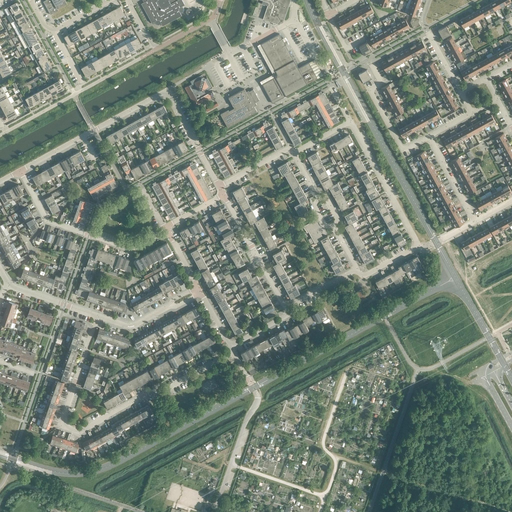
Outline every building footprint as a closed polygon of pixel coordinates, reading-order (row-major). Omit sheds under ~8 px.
[(45,0),(43,1),(50,14),(58,10),(57,8),(67,3),(65,0),(45,0)] [(143,0),(144,2),(141,4),(152,23),(155,21),(156,24),(158,24),(160,23),(162,26),(164,25),(182,15),(180,12),(183,11),(183,9),(182,7),(185,5),(182,0),(143,0)] [(262,0),(267,1),(268,4),(263,19),(273,23),(274,25),(276,24),(279,25),(283,22),(290,0),(262,0)] [(501,8),(496,0),(491,3),(495,11),(501,8)] [(506,5),(502,0),(496,0),(501,8),(506,5)] [(20,9),(16,2),(7,8),(10,14),(20,9)] [(364,3),(362,4),(368,16),(374,13),(369,5),(366,7),(364,3)] [(495,11),(491,3),(486,6),(490,14),(495,11)] [(368,16),(362,4),(360,5),(362,9),(359,11),(363,19),(368,16)] [(420,7),(410,4),(408,9),(418,12),(420,7)] [(111,6),(113,10),(114,9),(119,18),(123,16),(125,21),(128,19),(125,12),(124,13),(120,6),(115,9),(114,5),(111,6)] [(490,14),(486,6),(480,9),(485,17),(490,14)] [(106,9),(108,13),(109,12),(113,21),(119,18),(114,9),(113,10),(110,12),(108,8),(106,9)] [(353,8),(351,10),(358,21),(363,19),(359,11),(356,12),(353,8)] [(23,15),(20,9),(10,14),(14,21),(23,15)] [(418,12),(408,9),(407,14),(416,17),(418,12)] [(485,17),(480,9),(475,12),(479,20),(485,17)] [(358,21),(351,10),(349,11),(351,15),(348,16),(352,24),(358,21)] [(100,12),(102,16),(103,15),(108,24),(113,21),(109,12),(108,13),(104,15),(103,11),(100,12)] [(479,20),(475,12),(470,15),(474,22),(479,20)] [(95,15),(97,19),(97,18),(102,27),(108,24),(103,15),(102,16),(99,18),(97,14),(95,15)] [(343,14),(341,15),(347,27),(352,24),(348,16),(345,18),(343,14)] [(27,22),(23,15),(14,21),(17,27),(27,22)] [(347,27),(341,15),(339,16),(341,20),(337,22),(342,30),(347,27)] [(474,22),(470,15),(465,17),(469,25),(474,22)] [(89,19),(91,22),(92,21),(97,30),(102,27),(97,18),(97,19),(93,21),(91,17),(89,19)] [(412,17),(410,22),(414,29),(420,25),(418,22),(417,21),(418,20),(419,20),(412,17)] [(469,25),(465,17),(459,20),(463,28),(469,25)] [(410,28),(405,19),(400,22),(405,30),(410,28)] [(84,22),(85,25),(86,24),(91,33),(97,30),(92,21),(91,22),(88,24),(86,20),(84,22)] [(31,28),(27,22),(17,27),(21,33),(31,28)] [(405,30),(400,22),(396,24),(400,33),(405,30)] [(78,25),(80,28),(81,28),(86,36),(91,33),(86,24),(85,25),(82,27),(80,23),(78,25)] [(400,33),(396,24),(391,26),(396,35),(400,33)] [(73,28),(74,31),(75,31),(80,39),(86,36),(81,28),(80,28),(77,30),(75,26),(73,28)] [(396,35),(391,26),(387,29),(392,38),(396,35)] [(450,34),(446,26),(446,27),(445,28),(443,27),(438,30),(442,38),(450,34)] [(34,35),(31,28),(21,33),(24,40),(34,35)] [(67,31),(69,34),(70,34),(75,42),(80,39),(75,31),(74,31),(71,33),(69,29),(67,31)] [(392,38),(387,29),(382,31),(387,40),(392,38)] [(387,40),(382,31),(378,34),(383,43),(387,40)] [(64,32),(62,33),(60,34),(63,40),(65,38),(69,45),(75,42),(70,34),(69,34),(66,36),(64,32)] [(261,44),(261,45),(264,50),(263,53),(266,54),(277,73),(276,73),(276,74),(275,75),(275,76),(275,77),(262,84),(272,103),(288,94),(288,95),(289,94),(296,90),(297,90),(304,86),(318,78),(317,78),(323,75),(314,60),(309,62),(298,68),(297,66),(297,65),(285,43),(286,41),(283,40),(279,34),(261,44)] [(383,43),(378,34),(373,36),(378,45),(383,43)] [(38,41),(34,35),(24,40),(28,46),(38,41)] [(378,45),(373,36),(368,39),(373,48),(378,45)] [(444,41),(447,47),(455,42),(452,37),(444,41)] [(142,46),(137,38),(131,41),(136,50),(142,46)] [(41,48),(38,41),(28,46),(32,53),(41,48)] [(136,50),(131,41),(126,44),(130,53),(136,50)] [(427,50),(422,41),(417,44),(422,52),(427,50)] [(359,47),(363,55),(369,52),(369,51),(371,50),(371,51),(367,42),(359,47)] [(458,48),(455,42),(447,47),(450,52),(458,48)] [(130,53),(126,44),(120,47),(125,56),(130,53)] [(422,52),(417,44),(412,46),(417,55),(422,52)] [(417,55),(412,46),(408,48),(413,57),(417,55)] [(511,54),(511,53),(508,46),(503,49),(507,57),(511,54)] [(125,56),(120,47),(115,50),(119,59),(125,56)] [(45,54),(41,48),(32,53),(35,59),(45,54)] [(413,57),(408,48),(404,51),(408,60),(413,57)] [(460,53),(458,48),(450,52),(453,57),(460,53)] [(507,57),(503,49),(498,52),(502,60),(507,57)] [(119,59),(115,50),(109,53),(114,62),(119,59)] [(408,60),(404,51),(399,53),(404,62),(408,60)] [(502,60),(498,52),(493,55),(497,63),(502,60)] [(114,62),(109,53),(104,56),(108,65),(114,62)] [(404,62),(399,53),(395,56),(399,65),(404,62)] [(463,58),(460,53),(453,57),(456,63),(463,58)] [(48,61),(45,54),(35,59),(39,66),(48,61)] [(497,63),(493,55),(487,58),(492,66),(497,63)] [(108,65),(104,56),(98,59),(103,68),(108,65)] [(399,65),(395,56),(390,58),(395,67),(399,65)] [(395,67),(390,58),(386,61),(390,70),(395,67)] [(492,66),(487,58),(482,61),(486,69),(492,66)] [(103,68),(98,59),(92,62),(97,71),(103,68)] [(0,70),(8,66),(5,60),(0,63),(0,70)] [(52,67),(48,61),(39,66),(42,72),(52,67)] [(390,70),(386,61),(381,63),(386,72),(390,70)] [(486,69),(482,61),(477,64),(481,72),(486,69)] [(97,71),(92,62),(87,65),(92,74),(97,71)] [(436,66),(434,62),(425,66),(427,71),(436,66)] [(481,72),(477,64),(472,67),(476,75),(481,72)] [(92,74),(87,65),(81,68),(86,77),(92,74)] [(11,72),(8,66),(0,70),(0,71),(3,77),(11,72)] [(439,71),(436,66),(427,71),(430,76),(439,71)] [(465,67),(460,70),(465,80),(471,77),(466,70),(465,67)] [(476,75),(472,67),(466,70),(471,77),(476,75)] [(371,77),(367,69),(366,70),(367,71),(365,72),(364,71),(358,74),(363,82),(371,77)] [(441,75),(439,71),(430,76),(432,80),(441,75)] [(444,80),(441,75),(432,80),(435,84),(444,80)] [(200,76),(190,81),(192,84),(189,85),(185,87),(195,106),(202,102),(201,100),(204,99),(203,99),(205,98),(214,93),(212,90),(211,91),(210,89),(212,87),(207,78),(206,79),(200,77),(200,76)] [(509,84),(506,79),(498,83),(501,89),(509,84)] [(61,85),(59,80),(53,83),(58,92),(64,89),(61,85)] [(446,84),(444,80),(435,84),(437,89),(446,84)] [(58,92),(53,83),(48,86),(52,95),(58,92)] [(392,90),(389,84),(381,89),(384,94),(392,90)] [(449,89),(446,84),(437,89),(440,93),(449,89)] [(511,89),(509,84),(501,89),(504,94),(511,89)] [(52,95),(48,86),(42,89),(47,98),(52,95)] [(47,98),(42,89),(37,92),(41,101),(47,98)] [(227,112),(226,111),(220,114),(228,127),(257,111),(254,106),(257,105),(255,102),(259,100),(253,89),(249,91),(250,93),(248,94),(245,89),(228,98),(234,108),(227,112)] [(451,93),(449,89),(440,93),(442,98),(451,93)] [(395,95),(392,90),(384,94),(387,99),(395,95)] [(319,95),(313,98),(316,103),(326,97),(324,92),(322,93),(321,91),(318,93),(319,95)] [(41,101),(37,92),(31,96),(36,104),(41,101)] [(453,98),(451,93),(442,98),(445,102),(453,98)] [(398,100),(395,95),(387,99),(390,105),(398,100)] [(36,104),(31,96),(25,99),(30,107),(36,104)] [(329,102),(326,97),(316,103),(313,105),(314,107),(317,105),(318,108),(329,102)] [(11,103),(8,98),(0,101),(0,103),(1,106),(2,108),(11,103)] [(316,103),(313,98),(307,102),(306,100),(303,101),(304,103),(302,104),(305,109),(313,105),(316,103)] [(456,102),(453,98),(445,102),(447,107),(456,102)] [(401,106),(398,100),(390,105),(393,110),(401,106)] [(331,106),(329,102),(318,108),(320,110),(317,112),(318,114),(331,107),(331,106)] [(459,107),(456,102),(447,107),(450,112),(459,107)] [(14,109),(11,103),(2,108),(5,113),(14,109)] [(298,106),(292,110),(294,115),(305,109),(302,104),(301,105),(300,103),(297,104),(298,106)] [(167,112),(164,105),(159,108),(162,114),(167,112)] [(404,111),(401,106),(393,110),(396,115),(404,111)] [(334,111),(331,107),(318,114),(319,116),(322,115),(323,117),(334,111)] [(162,114),(159,108),(154,110),(158,117),(162,114)] [(17,114),(14,109),(5,113),(8,119),(17,114)] [(440,117),(436,109),(430,113),(435,120),(440,117)] [(158,117),(154,110),(149,113),(153,120),(158,117)] [(294,115),(292,110),(285,113),(284,111),(281,113),(282,115),(281,116),(283,120),(283,121),(288,118),(294,115)] [(337,116),(334,111),(323,117),(325,120),(322,121),(323,123),(337,116)] [(486,112),(484,114),(490,125),(495,122),(491,115),(488,116),(486,112)] [(153,120),(149,113),(144,115),(148,122),(153,120)] [(435,120),(430,113),(425,115),(429,123),(435,120)] [(490,125),(484,114),(481,115),(483,119),(480,120),(485,128),(490,125)] [(148,122),(144,115),(140,118),(143,125),(148,122)] [(429,123),(425,115),(420,118),(424,126),(429,123)] [(339,121),(337,116),(323,123),(325,126),(327,124),(329,127),(339,121)] [(143,125),(140,118),(135,121),(139,127),(143,125)] [(283,121),(283,120),(282,121),(284,126),(291,123),(288,118),(283,121)] [(424,126),(420,118),(415,121),(419,129),(424,126)] [(475,118),(473,119),(479,131),(485,128),(480,120),(477,122),(475,118)] [(479,131),(473,119),(471,121),(473,125),(470,126),(474,134),(479,131)] [(139,127),(135,121),(130,123),(134,130),(139,127)] [(264,125),(258,128),(260,133),(266,130),(271,127),(268,122),(267,123),(266,121),(263,123),(264,125)] [(419,129),(415,121),(409,124),(414,132),(419,129)] [(134,130),(130,123),(125,126),(129,133),(134,130)] [(293,127),(291,123),(284,126),(287,131),(293,127)] [(414,132),(409,124),(404,127),(408,135),(414,132)] [(465,124),(462,125),(469,137),(474,134),(470,126),(467,128),(465,124)] [(469,137),(462,125),(460,126),(462,130),(459,132),(464,140),(469,137)] [(129,133),(125,126),(121,128),(124,135),(129,133)] [(273,126),(271,127),(266,130),(269,135),(275,131),(273,126)] [(296,132),(293,127),(287,131),(289,136),(296,132)] [(408,135),(404,127),(399,130),(403,138),(408,135)] [(124,135),(121,128),(116,131),(120,138),(124,135)] [(260,133),(258,128),(251,132),(250,130),(247,131),(248,133),(247,134),(249,137),(250,139),(260,133)] [(454,130),(452,131),(458,143),(464,140),(459,132),(456,134),(454,130)] [(120,138),(116,131),(111,134),(115,140),(120,138)] [(278,136),(275,131),(269,135),(271,139),(278,136)] [(458,143),(452,131),(450,132),(452,136),(449,138),(453,146),(458,143)] [(299,137),(296,132),(289,136),(292,141),(299,137)] [(506,138),(504,133),(495,138),(497,143),(506,138)] [(115,140),(111,134),(106,136),(110,143),(115,140)] [(353,141),(349,134),(344,137),(348,144),(353,141)] [(281,141),(278,136),(271,139),(274,144),(281,141)] [(443,136),(441,137),(448,149),(453,146),(449,138),(446,139),(443,136)] [(301,142),(299,137),(292,141),(295,145),(301,142)] [(348,144),(344,137),(339,139),(343,146),(348,144)] [(509,142),(506,138),(497,143),(500,147),(509,142)] [(343,146),(339,139),(334,142),(338,149),(343,146)] [(188,149),(183,141),(178,143),(183,152),(188,149)] [(223,148),(225,152),(225,153),(228,151),(236,147),(235,145),(233,142),(232,142),(231,141),(228,142),(229,144),(223,148)] [(283,145),(281,141),(274,144),(277,149),(283,145)] [(338,149),(334,142),(330,145),(333,152),(338,149)] [(511,147),(509,142),(500,147),(502,152),(511,147)] [(183,152),(178,143),(173,146),(178,155),(183,152)] [(178,155),(173,146),(169,148),(173,157),(178,155)] [(511,152),(511,148),(511,147),(502,152),(505,156),(511,152)] [(173,157),(169,148),(164,151),(169,160),(173,157)] [(225,152),(223,148),(216,151),(215,149),(212,151),(213,152),(212,153),(214,158),(225,152)] [(85,159),(80,151),(75,153),(80,162),(85,159)] [(169,160),(164,151),(159,154),(164,162),(169,160)] [(229,153),(228,151),(225,153),(225,152),(214,158),(217,163),(228,157),(226,155),(229,153)] [(427,155),(424,151),(415,156),(418,160),(427,155)] [(321,161),(316,152),(303,159),(304,160),(303,161),(304,163),(307,162),(308,163),(310,162),(312,165),(321,161)] [(80,162),(75,153),(70,156),(75,165),(80,162)] [(164,162),(159,154),(154,156),(159,165),(164,162)] [(129,165),(123,155),(118,157),(119,159),(117,160),(118,163),(120,162),(124,168),(129,165)] [(429,160),(427,155),(418,160),(421,165),(429,160)] [(75,165),(70,156),(66,159),(70,167),(75,165)] [(159,165),(154,156),(150,159),(154,168),(159,165)] [(229,160),(228,157),(217,163),(220,168),(233,160),(232,158),(229,160)] [(352,160),(355,165),(362,162),(359,157),(352,160)] [(462,162),(459,157),(451,161),(454,167),(462,162)] [(70,167),(66,159),(61,161),(66,170),(70,167)] [(154,168),(150,159),(145,161),(150,170),(154,168)] [(234,163),(233,160),(220,168),(222,172),(233,167),(232,164),(234,163)] [(432,164),(429,160),(421,165),(423,169),(432,164)] [(66,170),(61,161),(56,164),(61,173),(66,170)] [(150,170),(145,161),(140,164),(145,173),(150,170)] [(291,165),(289,161),(278,167),(282,176),(285,174),(292,170),(292,171),(296,169),(295,167),(296,167),(294,164),(293,165),(292,166),(291,164),(291,165)] [(312,165),(314,170),(323,166),(321,161),(312,165)] [(191,165),(184,168),(187,173),(198,167),(195,162),(193,163),(192,162),(190,163),(191,165)] [(364,166),(362,162),(355,165),(357,170),(364,166)] [(464,168),(462,162),(454,167),(457,172),(464,168)] [(61,173),(56,164),(51,166),(56,175),(61,173)] [(101,167),(105,175),(107,178),(112,175),(108,168),(110,167),(109,165),(107,166),(106,164),(101,167)] [(145,173),(140,164),(135,167),(140,175),(145,173)] [(434,169),(432,164),(423,169),(425,174),(434,169)] [(131,169),(129,165),(124,168),(127,175),(125,176),(127,178),(129,177),(130,179),(134,176),(135,176),(131,169)] [(56,175),(51,166),(47,169),(51,178),(56,175)] [(326,170),(323,166),(314,170),(317,175),(326,170)] [(367,171),(364,166),(357,170),(360,175),(367,171)] [(140,175),(135,167),(131,169),(135,176),(134,176),(135,178),(140,175)] [(200,172),(198,167),(187,173),(187,174),(184,175),(186,177),(188,176),(190,178),(200,172)] [(234,169),(233,167),(222,172),(225,177),(238,170),(237,168),(234,169)] [(187,174),(187,173),(184,168),(178,172),(177,170),(174,172),(175,173),(174,174),(176,179),(178,179),(184,175),(187,174)] [(467,173),(464,168),(457,172),(459,177),(467,173)] [(51,178),(47,169),(42,172),(47,180),(51,178)] [(437,173),(434,169),(425,174),(428,178),(437,173)] [(285,174),(287,179),(294,175),(295,176),(298,175),(297,173),(294,174),(292,171),(292,170),(285,174)] [(328,175),(326,170),(317,175),(320,180),(328,175)] [(369,176),(367,171),(360,175),(363,179),(369,176)] [(47,180),(42,172),(37,174),(42,183),(47,180)] [(203,177),(200,172),(190,178),(191,181),(188,182),(189,184),(203,177)] [(163,180),(165,185),(166,185),(168,184),(176,179),(174,174),(172,175),(171,173),(168,175),(169,177),(163,180)] [(439,178),(437,173),(428,178),(430,183),(439,178)] [(470,178),(467,173),(459,177),(462,182),(470,178)] [(42,183),(37,174),(32,177),(37,186),(42,183)] [(112,188),(107,178),(105,175),(103,176),(104,179),(102,180),(108,191),(112,188)] [(115,181),(112,175),(107,178),(112,188),(118,186),(117,184),(119,183),(117,180),(115,181)] [(294,175),(287,179),(290,184),(297,180),(295,176),(294,175)] [(331,180),(328,175),(320,180),(322,185),(331,180)] [(372,181),(369,176),(363,179),(365,184),(372,181)] [(205,182),(203,177),(189,184),(191,187),(193,185),(195,188),(205,182)] [(442,182),(439,178),(430,183),(433,187),(442,182)] [(473,183),(470,178),(462,182),(465,188),(473,183)] [(98,179),(96,180),(103,193),(108,191),(102,180),(100,182),(98,179)] [(103,193),(96,180),(94,181),(95,184),(93,185),(98,196),(103,193)] [(165,185),(163,180),(156,184),(155,182),(153,183),(154,185),(152,186),(155,191),(165,185)] [(299,184),(297,180),(290,184),(292,189),(300,185),(300,186),(303,184),(302,182),(299,184)] [(333,185),(331,180),(322,185),(325,189),(333,185)] [(375,185),(372,181),(365,184),(368,189),(375,185)] [(208,186),(205,182),(195,188),(196,190),(193,191),(195,194),(208,186)] [(338,182),(333,185),(325,189),(325,190),(324,191),(326,194),(328,192),(329,194),(332,192),(334,196),(341,192),(343,191),(338,182)] [(444,187),(442,182),(433,187),(435,192),(444,187)] [(379,183),(375,185),(368,189),(366,190),(370,199),(379,194),(377,190),(380,189),(379,187),(381,187),(382,186),(380,184),(379,184),(379,183)] [(476,189),(473,183),(465,188),(468,193),(476,189)] [(24,193),(19,184),(14,187),(19,196),(24,193)] [(89,184),(86,185),(94,199),(98,196),(93,185),(90,187),(89,184)] [(169,186),(168,184),(166,185),(165,185),(155,191),(157,196),(168,190),(167,187),(169,186)] [(300,185),(292,189),(295,193),(302,189),(300,186),(300,185)] [(511,193),(511,192),(508,185),(502,188),(507,196),(511,193)] [(211,191),(208,186),(195,194),(196,196),(199,195),(200,197),(211,191)] [(19,196),(14,187),(9,190),(14,198),(19,196)] [(246,195),(242,187),(231,193),(233,196),(232,197),(233,198),(230,199),(232,202),(233,201),(233,203),(238,200),(237,200),(245,196),(246,195)] [(447,191),(444,187),(435,192),(438,196),(447,191)] [(507,196),(502,188),(497,191),(501,199),(507,196)] [(304,193),(302,189),(295,193),(298,198),(305,194),(305,195),(308,194),(307,192),(304,193)] [(14,198),(9,190),(4,192),(9,201),(14,198)] [(169,192),(168,190),(157,196),(160,201),(173,193),(172,191),(169,192)] [(213,196),(211,191),(200,197),(201,199),(199,201),(200,203),(213,196)] [(449,196),(447,191),(438,196),(440,200),(449,196)] [(501,199),(497,191),(492,194),(496,202),(501,199)] [(10,203),(9,201),(4,192),(0,194),(0,195),(5,206),(10,203)] [(341,192),(334,196),(336,200),(343,196),(341,192)] [(175,195),(173,193),(160,201),(163,205),(173,199),(172,197),(175,195)] [(305,194),(298,198),(300,203),(305,200),(307,199),(305,195),(305,194)] [(496,202),(492,194),(486,197),(491,205),(496,202)] [(45,199),(47,203),(55,199),(52,195),(45,199)] [(237,200),(238,200),(240,204),(240,205),(247,201),(245,196),(237,200)] [(346,201),(343,196),(336,200),(339,205),(346,201)] [(382,199),(380,196),(371,201),(376,209),(378,208),(385,204),(389,202),(389,201),(390,201),(388,198),(386,199),(385,198),(382,199)] [(451,200),(449,196),(440,200),(443,205),(451,200)] [(491,205),(486,197),(481,200),(485,208),(491,205)] [(57,204),(55,199),(47,203),(50,208),(57,204)] [(92,204),(77,199),(77,201),(80,202),(79,205),(90,209),(92,204)] [(175,202),(173,199),(163,205),(164,208),(165,210),(179,203),(177,200),(175,202)] [(308,200),(307,199),(305,200),(300,203),(294,206),(299,215),(308,210),(306,206),(309,205),(308,203),(309,203),(309,202),(310,202),(309,199),(308,200)] [(454,205),(451,200),(443,205),(445,209),(454,205)] [(485,208),(481,200),(476,203),(480,211),(485,208)] [(250,206),(247,201),(240,205),(240,204),(237,205),(238,208),(241,206),(243,210),(250,206)] [(349,206),(346,201),(339,205),(341,210),(349,206)] [(180,205),(179,203),(165,210),(168,215),(178,209),(177,206),(180,205)] [(60,209),(57,204),(50,208),(53,213),(60,209)] [(378,208),(381,213),(388,209),(385,204),(378,208)] [(90,209),(79,205),(78,208),(75,207),(74,209),(88,214),(90,209)] [(456,209),(454,205),(445,209),(447,214),(456,209)] [(252,210),(250,206),(243,210),(245,213),(242,215),(243,217),(246,216),(245,214),(252,210)] [(21,211),(24,216),(31,212),(32,213),(34,212),(33,210),(30,211),(28,207),(21,211)] [(88,214),(74,209),(73,211),(76,212),(75,215),(87,219),(88,214)] [(180,211),(178,209),(168,215),(170,220),(184,212),(182,210),(180,211)] [(223,214),(221,209),(212,214),(214,219),(223,214)] [(390,214),(388,209),(381,213),(383,218),(390,214)] [(459,214),(456,209),(447,214),(450,218),(459,214)] [(255,215),(252,210),(245,214),(246,216),(248,219),(255,215)] [(344,215),(346,219),(345,220),(344,221),(344,222),(342,223),(343,226),(344,225),(345,226),(352,222),(358,219),(353,210),(344,215)] [(31,212),(24,216),(26,221),(34,217),(32,213),(31,212)] [(226,219),(223,214),(214,219),(217,224),(226,219)] [(393,219),(390,214),(383,218),(386,222),(393,219)] [(461,218),(459,214),(450,218),(452,223),(461,218)] [(87,219),(75,215),(74,218),(71,217),(70,220),(85,224),(87,219)] [(258,220),(255,215),(248,219),(251,224),(253,223),(258,220)] [(36,222),(36,220),(34,217),(26,221),(29,225),(36,222)] [(263,217),(258,220),(253,223),(251,224),(251,225),(250,225),(251,228),(252,227),(253,227),(254,227),(255,228),(257,227),(259,230),(267,226),(268,225),(263,217)] [(464,223),(461,218),(452,223),(455,228),(464,223)] [(509,226),(505,218),(500,221),(504,229),(509,226)] [(39,221),(38,219),(36,220),(36,222),(29,225),(32,230),(32,233),(34,234),(38,229),(38,227),(39,227),(37,223),(39,221)] [(228,224),(226,219),(217,224),(220,228),(228,224)] [(395,223),(393,219),(386,222),(389,227),(395,223)] [(319,231),(314,220),(303,226),(305,230),(307,229),(315,243),(320,240),(323,238),(321,233),(323,232),(321,230),(319,231)] [(203,228),(199,221),(194,224),(198,230),(203,228)] [(504,229),(500,221),(494,224),(499,232),(504,229)] [(352,222),(345,226),(347,231),(355,227),(352,222)] [(398,228),(395,223),(389,227),(391,232),(398,228)] [(198,230),(194,224),(189,226),(193,233),(198,230)] [(231,228),(228,224),(220,228),(222,233),(231,228)] [(499,232),(494,224),(489,227),(493,235),(499,232)] [(193,233),(189,226),(184,229),(188,236),(193,233)] [(267,226),(259,230),(262,235),(269,231),(269,230),(267,226)] [(357,232),(355,227),(347,231),(350,236),(357,232)] [(42,233),(40,232),(33,239),(39,241),(40,238),(45,239),(48,231),(49,232),(50,229),(48,228),(47,231),(43,230),(42,233)] [(234,233),(231,228),(222,233),(225,238),(231,234),(231,235),(234,233)] [(272,230),(271,228),(269,230),(269,231),(262,235),(264,240),(272,236),(270,232),(272,230)] [(400,233),(398,228),(391,232),(394,236),(400,233)] [(492,236),(488,228),(482,231),(486,239),(492,236)] [(188,236),(184,229),(180,232),(183,238),(188,236)] [(486,239),(482,231),(477,234),(481,242),(486,239)] [(60,233),(58,232),(57,235),(53,233),(50,241),(55,243),(58,235),(59,235),(60,233)] [(360,237),(357,232),(350,236),(353,241),(360,237)] [(234,234),(234,233),(231,235),(231,234),(225,238),(220,240),(225,249),(227,248),(234,244),(232,240),(235,239),(234,238),(235,237),(237,236),(235,233),(234,234)] [(403,238),(400,233),(394,236),(396,241),(403,238)] [(481,242),(477,234),(472,237),(476,245),(481,242)] [(71,236),(68,235),(67,238),(63,237),(61,244),(66,246),(68,238),(70,239),(71,236)] [(274,239),(272,236),(264,240),(267,244),(274,240),(275,241),(278,240),(277,238),(274,239)] [(330,241),(327,236),(323,238),(320,240),(323,244),(330,241)] [(362,241),(360,237),(353,241),(355,245),(362,241)] [(476,245),(472,237),(466,240),(471,248),(476,245)] [(406,242),(403,238),(396,241),(399,246),(406,242)] [(11,245),(8,240),(0,244),(0,246),(2,249),(11,245)] [(274,240),(267,244),(270,249),(277,245),(275,241),(274,240)] [(471,248),(466,240),(461,243),(465,251),(471,248)] [(333,245),(332,244),(330,241),(323,244),(325,249),(333,245)] [(365,246),(362,241),(355,245),(358,250),(365,246)] [(71,248),(69,254),(74,256),(77,249),(78,249),(79,246),(78,246),(78,244),(73,242),(71,248)] [(172,251),(167,242),(162,245),(167,254),(172,251)] [(336,245),(335,243),(332,244),(333,245),(325,249),(328,254),(335,250),(333,246),(336,245)] [(237,249),(234,244),(227,248),(229,253),(237,249)] [(13,249),(11,245),(2,249),(4,254),(13,249)] [(167,254),(162,245),(157,248),(162,256),(167,254)] [(367,251),(365,246),(358,250),(360,255),(368,251),(367,251)] [(162,256),(157,248),(153,250),(157,259),(162,256)] [(191,252),(193,257),(200,253),(197,248),(191,252)] [(16,254),(13,249),(4,254),(7,259),(16,254)] [(91,253),(88,260),(94,262),(95,258),(98,251),(97,251),(92,249),(92,251),(90,250),(89,253),(91,253)] [(98,249),(97,251),(98,251),(95,258),(100,260),(103,250),(98,249)] [(239,253),(237,249),(229,253),(232,257),(239,253)] [(109,252),(103,250),(100,260),(105,262),(109,252)] [(157,259),(153,250),(148,253),(153,262),(157,259)] [(273,255),(275,258),(272,260),(273,261),(271,262),(270,263),(272,265),(273,264),(273,265),(275,264),(276,264),(280,262),(286,259),(282,250),(273,255)] [(337,254),(335,250),(328,254),(331,259),(338,255),(338,256),(341,254),(340,252),(337,254)] [(369,250),(367,251),(368,251),(360,255),(356,257),(357,258),(356,259),(357,261),(360,260),(360,261),(361,261),(363,265),(374,259),(369,250)] [(114,254),(109,252),(105,262),(110,263),(114,254)] [(153,262),(148,253),(143,255),(148,264),(153,262)] [(203,258),(200,253),(193,257),(196,262),(203,258)] [(242,258),(239,253),(232,257),(235,262),(242,258)] [(18,259),(16,254),(7,259),(10,264),(18,259)] [(74,256),(69,254),(68,255),(67,259),(65,265),(70,267),(71,265),(73,266),(74,263),(72,262),(74,256)] [(119,256),(114,254),(110,263),(115,265),(119,256)] [(148,264),(143,255),(138,258),(143,267),(148,264)] [(331,259),(333,263),(340,260),(341,260),(338,256),(338,255),(331,259)] [(124,257),(119,256),(115,265),(121,267),(124,257)] [(421,263),(417,256),(412,259),(416,266),(421,263)] [(129,259),(124,257),(121,267),(126,269),(125,271),(131,273),(130,266),(127,265),(129,259)] [(143,267),(138,258),(133,261),(138,269),(143,267)] [(205,263),(203,258),(196,262),(199,267),(205,263)] [(244,263),(242,258),(235,262),(237,267),(244,263)] [(21,264),(18,259),(10,264),(12,268),(21,264)] [(416,266),(412,259),(408,262),(411,268),(416,266)] [(94,262),(88,260),(86,267),(84,267),(83,270),(85,270),(84,272),(90,274),(94,262)] [(333,263),(331,265),(336,273),(349,266),(348,265),(349,265),(348,262),(345,263),(345,262),(342,263),(340,260),(333,263)] [(275,264),(273,265),(276,270),(282,267),(280,262),(276,264),(275,264)] [(411,268),(408,262),(403,264),(406,271),(411,268)] [(208,268),(205,263),(199,267),(201,271),(208,268)] [(406,271),(403,264),(398,267),(399,269),(402,274),(402,273),(406,271)] [(70,267),(65,265),(62,274),(61,277),(66,279),(69,272),(71,272),(72,269),(70,269),(70,267)] [(285,271),(282,267),(276,270),(278,274),(278,275),(285,271)] [(22,274),(20,274),(18,277),(21,278),(26,280),(29,270),(24,268),(22,274)] [(201,271),(199,272),(202,277),(210,272),(208,268),(201,271)] [(243,282),(248,280),(254,276),(256,275),(256,274),(257,273),(255,271),(254,271),(253,272),(252,271),(249,272),(247,268),(238,273),(243,282)] [(395,271),(394,268),(392,269),(393,272),(394,271),(398,278),(403,275),(402,273),(402,274),(399,269),(395,271)] [(34,272),(29,270),(26,280),(31,281),(34,272)] [(215,276),(213,272),(212,271),(210,272),(202,277),(204,282),(213,277),(215,276)] [(288,276),(285,271),(278,275),(278,274),(275,275),(276,278),(279,276),(281,280),(288,276)] [(394,271),(393,272),(390,274),(393,281),(398,278),(394,271)] [(39,274),(34,272),(31,281),(36,283),(39,274)] [(90,274),(84,272),(84,274),(82,273),(81,276),(83,276),(80,283),(86,285),(87,282),(90,274)] [(56,275),(54,279),(52,287),(57,288),(61,277),(62,274),(59,273),(58,276),(56,275)] [(386,276),(385,273),(382,274),(384,277),(380,279),(384,286),(389,283),(385,276),(386,276)] [(44,276),(39,274),(36,283),(41,285),(44,276)] [(183,283),(178,274),(173,277),(178,286),(183,283)] [(393,281),(390,274),(386,276),(385,276),(389,283),(393,281)] [(259,279),(256,275),(254,276),(248,280),(250,284),(259,279)] [(49,277),(44,276),(41,285),(46,287),(49,277)] [(290,281),(288,276),(281,280),(283,283),(280,285),(282,287),(284,286),(284,285),(290,281)] [(54,279),(49,277),(46,287),(51,289),(52,287),(54,279)] [(66,279),(61,277),(57,288),(62,290),(63,288),(65,289),(66,286),(64,285),(66,279)] [(178,286),(173,277),(169,280),(173,288),(178,286)] [(216,282),(213,277),(204,282),(207,287),(216,282)] [(261,284),(259,279),(250,284),(253,289),(261,284)] [(384,286),(380,279),(375,282),(377,285),(375,286),(377,289),(384,286)] [(173,288),(169,280),(164,282),(169,291),(173,288)] [(293,285),(290,281),(284,285),(284,286),(286,289),(293,286),(293,285)] [(87,282),(86,285),(82,297),(87,299),(90,291),(91,287),(88,286),(89,283),(87,282)] [(169,291),(164,282),(159,285),(160,287),(164,293),(169,291)] [(86,285),(80,283),(78,290),(76,290),(75,293),(77,293),(77,295),(82,297),(86,285)] [(219,289),(216,284),(208,289),(210,294),(219,289)] [(264,289),(261,284),(253,289),(255,294),(264,289)] [(295,284),(293,285),(293,286),(286,289),(284,290),(286,294),(285,294),(286,296),(284,297),(285,300),(286,299),(287,300),(300,293),(295,284)] [(160,287),(156,290),(160,299),(165,296),(164,293),(160,287)] [(222,294),(219,289),(210,294),(213,298),(222,294)] [(267,294),(264,289),(255,294),(258,299),(267,294)] [(366,298),(361,289),(356,292),(361,301),(366,298)] [(160,299),(156,290),(151,292),(156,301),(160,299)] [(87,299),(86,300),(91,302),(95,293),(90,291),(87,299)] [(156,301),(151,292),(146,295),(151,304),(156,301)] [(100,294),(95,293),(91,302),(97,304),(100,294)] [(105,296),(100,294),(97,304),(102,306),(105,296)] [(224,298),(222,294),(213,298),(216,303),(218,302),(224,298)] [(269,298),(267,294),(258,299),(260,303),(269,298)] [(151,304),(146,295),(141,298),(146,306),(151,304)] [(110,298),(105,296),(102,306),(107,307),(110,298)] [(115,300),(110,298),(107,307),(112,309),(115,300)] [(146,306),(141,298),(137,300),(141,309),(146,306)] [(224,298),(218,302),(220,307),(227,303),(224,298)] [(272,303),(269,298),(260,303),(263,308),(272,303)] [(120,302),(115,300),(112,309),(117,311),(120,302)] [(141,309),(137,300),(132,303),(131,301),(129,302),(130,306),(133,305),(136,310),(137,312),(141,309)] [(125,303),(120,302),(117,311),(122,313),(123,311),(125,305),(128,306),(128,302),(126,301),(125,303)] [(230,308),(227,303),(220,307),(223,311),(230,308)] [(274,308),(272,303),(263,308),(266,313),(274,308)] [(41,306),(39,305),(37,311),(35,310),(31,319),(36,320),(39,311),(40,310),(41,306)] [(200,314),(196,307),(191,310),(195,317),(200,314)] [(232,312),(230,308),(223,311),(226,316),(232,312)] [(277,313),(274,308),(266,313),(268,318),(277,313)] [(322,308),(317,311),(321,318),(327,314),(326,311),(324,312),(322,308)] [(195,317),(191,310),(187,312),(190,319),(195,317)] [(321,318),(317,311),(312,314),(316,321),(321,318)] [(190,319),(187,312),(182,315),(186,322),(190,319)] [(235,317),(232,312),(226,316),(228,321),(235,317)] [(316,321),(312,314),(307,316),(311,323),(316,321)] [(182,315),(177,317),(177,318),(181,325),(186,322),(182,315)] [(176,316),(171,318),(176,327),(181,325),(177,318),(177,317),(176,316)] [(311,323),(307,316),(302,319),(303,321),(304,321),(306,326),(311,323)] [(238,322),(235,317),(228,321),(231,325),(238,322)] [(176,327),(171,318),(167,321),(171,330),(176,327)] [(85,324),(76,320),(74,326),(83,329),(85,324)] [(300,323),(298,320),(296,321),(298,324),(299,323),(304,332),(309,329),(306,326),(304,321),(303,321),(300,323)] [(171,330),(167,321),(162,324),(167,332),(171,330)] [(240,327),(238,322),(231,325),(233,330),(240,327)] [(299,323),(298,324),(294,326),(299,335),(304,332),(299,323)] [(167,332),(162,324),(157,326),(162,335),(167,332)] [(290,328),(289,325),(287,326),(289,329),(285,331),(287,336),(289,340),(294,337),(289,329),(290,328)] [(83,329),(74,326),(72,331),(82,334),(82,333),(83,329)] [(162,335),(157,326),(152,329),(157,338),(162,335)] [(299,335),(294,326),(290,328),(289,329),(294,337),(299,335)] [(243,331),(240,327),(233,330),(236,335),(243,331)] [(105,330),(99,329),(96,338),(101,340),(105,330)] [(157,338),(152,329),(148,331),(152,340),(157,338)] [(284,329),(279,332),(283,339),(287,336),(285,331),(284,329)] [(110,332),(105,330),(101,340),(107,342),(110,332)] [(82,334),(72,331),(70,336),(80,339),(81,335),(84,336),(85,334),(82,333),(82,334)] [(152,340),(148,331),(143,334),(148,343),(152,340)] [(115,334),(110,332),(107,342),(112,343),(115,334)] [(283,339),(279,332),(274,335),(278,341),(283,339)] [(120,336),(115,334),(112,343),(117,345),(120,336)] [(148,343),(143,334),(138,337),(143,345),(148,343)] [(215,342),(212,335),(207,338),(210,344),(215,342)] [(278,341),(274,335),(269,337),(273,344),(278,341)] [(80,339),(70,336),(69,341),(78,344),(78,345),(81,346),(81,344),(78,343),(80,339)] [(125,337),(120,336),(117,345),(122,347),(125,337)] [(130,339),(125,337),(122,347),(129,349),(130,346),(128,345),(130,339)] [(143,345),(138,337),(133,339),(138,348),(143,345)] [(273,344),(269,337),(265,340),(268,346),(273,344)] [(5,338),(5,341),(1,350),(4,351),(3,355),(5,355),(6,353),(6,351),(9,342),(10,340),(5,338)] [(210,344),(207,338),(202,340),(206,347),(210,344)] [(206,347),(202,340),(197,343),(201,350),(206,347)] [(268,346),(265,340),(260,342),(264,349),(268,346)] [(78,344),(69,341),(67,346),(69,347),(76,350),(76,349),(78,345),(78,344)] [(264,349),(260,342),(255,345),(259,352),(264,349)] [(201,350),(197,343),(192,345),(196,352),(201,350)] [(23,347),(18,345),(15,354),(14,356),(14,358),(15,359),(17,355),(19,356),(20,356),(22,349),(23,347)] [(196,352),(192,345),(188,348),(191,355),(196,352)] [(259,352),(255,345),(251,347),(254,354),(259,352)] [(27,348),(23,347),(22,349),(20,356),(19,356),(19,358),(23,360),(26,351),(27,348)] [(69,347),(67,352),(77,355),(78,350),(76,349),(76,350),(69,347)] [(254,354),(251,347),(246,350),(249,357),(254,354)] [(191,355),(188,348),(183,351),(188,359),(193,357),(191,355)] [(249,357),(246,350),(241,353),(243,356),(241,357),(243,360),(249,357)] [(188,359),(183,351),(178,353),(183,362),(188,359)] [(77,355),(67,352),(65,357),(75,360),(77,355)] [(183,362),(178,353),(173,356),(178,365),(183,362)] [(178,365),(173,356),(169,358),(173,367),(178,365)] [(75,360),(65,357),(64,362),(73,366),(75,360)] [(173,367),(169,358),(164,361),(169,370),(173,367)] [(169,370),(164,361),(159,364),(164,372),(169,370)] [(73,366),(64,362),(62,368),(71,371),(73,366)] [(164,372),(159,364),(154,366),(159,375),(164,372)] [(159,375),(154,366),(149,369),(154,378),(159,375)] [(71,371),(62,368),(60,373),(70,376),(71,371)] [(153,378),(148,370),(143,372),(148,381),(153,378)] [(148,381),(143,372),(139,375),(143,384),(148,381)] [(70,376),(60,373),(58,378),(68,381),(70,376)] [(13,377),(7,375),(4,384),(10,386),(13,377)] [(143,384),(139,375),(134,377),(139,386),(143,384)] [(19,379),(13,377),(10,386),(15,388),(19,379)] [(139,386),(134,377),(129,380),(134,389),(139,386)] [(65,382),(55,378),(54,384),(63,387),(63,386),(65,382)] [(24,381),(19,379),(15,388),(21,390),(24,381)] [(134,389),(129,380),(124,383),(129,391),(134,389)] [(30,382),(24,381),(21,390),(27,392),(30,382)] [(129,391),(124,383),(119,385),(122,391),(123,391),(124,394),(129,391)] [(63,387),(54,384),(52,389),(61,392),(63,388),(66,389),(66,387),(63,386),(63,387)] [(61,392),(52,389),(50,394),(59,397),(59,398),(62,399),(63,397),(60,396),(61,392)] [(123,391),(122,391),(118,394),(122,400),(126,398),(124,394),(123,391)] [(59,397),(50,394),(48,399),(58,402),(59,398),(59,397)] [(122,400),(118,394),(113,396),(117,403),(122,400)] [(117,403),(113,396),(108,399),(112,406),(117,403)] [(58,402),(48,399),(46,404),(56,407),(56,406),(58,402)] [(112,406),(108,399),(103,402),(107,408),(112,406)] [(56,407),(46,404),(45,409),(54,413),(56,408),(59,410),(59,408),(56,406),(56,407)] [(148,405),(143,407),(148,416),(153,413),(148,405)] [(148,416),(143,407),(139,410),(143,419),(148,416)] [(54,413),(45,409),(43,414),(52,418),(52,419),(55,420),(56,418),(53,417),(54,413)] [(143,419),(139,410),(134,412),(139,421),(143,419)] [(139,421),(134,412),(129,415),(134,424),(139,421)] [(52,418),(43,414),(41,420),(51,423),(52,419),(52,418)] [(134,424),(129,415),(124,418),(129,426),(134,424)] [(129,426),(124,418),(120,420),(124,429),(129,426)] [(37,424),(39,425),(39,427),(42,428),(43,426),(48,428),(49,428),(51,423),(41,420),(38,419),(37,423),(37,424)] [(124,429),(120,420),(115,423),(116,425),(120,431),(124,429)] [(112,427),(111,424),(109,425),(110,428),(111,427),(116,436),(121,433),(120,431),(116,425),(112,427)] [(111,427),(110,428),(106,430),(111,439),(116,436),(111,427)] [(103,432),(101,429),(99,430),(101,433),(97,435),(102,444),(106,441),(102,433),(103,432)] [(111,439),(106,430),(103,432),(102,433),(106,441),(111,439)] [(60,434),(58,433),(57,436),(58,436),(55,446),(60,447),(63,438),(59,437),(60,434)] [(58,436),(57,436),(53,434),(49,444),(55,446),(58,436)] [(93,437),(91,434),(90,435),(91,438),(92,438),(97,446),(102,444),(97,435),(93,437)] [(70,437),(68,436),(67,439),(63,438),(60,447),(65,449),(68,440),(69,440),(70,437)] [(92,438),(91,438),(87,440),(92,449),(97,446),(92,438)] [(68,440),(65,449),(70,451),(73,441),(69,440),(68,440)] [(92,449),(87,440),(83,443),(82,442),(80,442),(81,448),(85,448),(87,452),(92,449)] [(78,443),(73,441),(70,451),(75,453),(77,449),(81,448),(80,442),(79,442),(78,443)]
